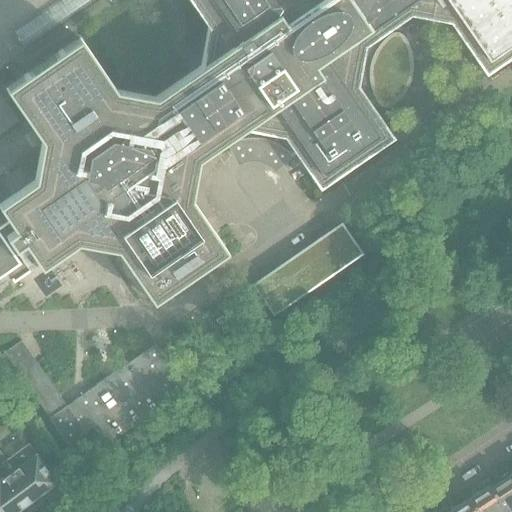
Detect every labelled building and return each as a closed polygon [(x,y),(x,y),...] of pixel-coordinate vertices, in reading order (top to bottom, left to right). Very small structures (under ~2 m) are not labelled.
[(0,278),(7,273),(14,283),(39,265),(41,267),(77,242),(102,247),(106,248),(117,250),(153,301),(227,251),(215,234),(191,199),(198,159),(231,136),(243,128),(283,135),(291,147),(309,173),(319,187),(393,136),(372,107),(377,104),(379,105),(381,106),(382,107),(384,107),(387,107),(389,107),(390,106),(392,105),(394,103),(396,101),(398,100),(400,98),(402,96),(400,91),(400,87),(399,83),(399,78),(399,74),(400,69),(401,65),(403,61),(405,57),(407,53),(410,50),(409,47),(408,44),(407,42),(405,39),(403,36),(402,35),(400,34),(398,33),(396,32),(394,32),(392,33),(390,34),(387,29),(409,13),(449,21),(468,49),(485,73),(500,62),(511,53),(511,0),(189,0),(208,26),(206,35),(201,66),(190,73),(155,97),(116,90),(80,38),(6,89),(29,122),(42,141),(42,142),(35,180),(0,203),(0,208),(9,220),(0,226),(0,278)] [(251,285),(273,316),(363,253),(341,223),(339,224),(340,225),(254,285),(253,283),(251,285)] [(178,350),(171,341),(166,344),(172,353),(178,350)] [(177,384),(158,354),(72,407),(54,385),(37,397),(51,421),(71,452),(177,384)] [(5,460),(0,452),(0,511),(16,511),(25,506),(28,511),(58,489),(55,484),(57,482),(28,443),(5,460)] [(511,511),(511,474),(510,471),(489,486),(506,511),(511,511)] [(506,511),(489,486),(468,499),(476,511),(506,511)] [(476,511),(468,499),(447,511),(476,511)]
